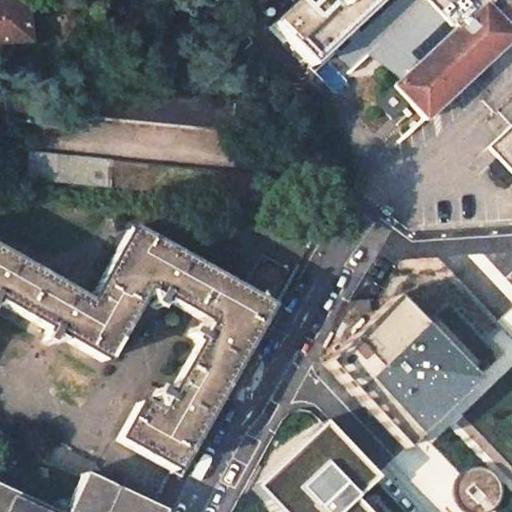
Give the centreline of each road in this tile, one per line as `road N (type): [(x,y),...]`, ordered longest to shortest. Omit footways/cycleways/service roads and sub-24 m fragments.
road 1 (residential): [(284,353),(432,511)]
road 2 (residential): [(198,511),(284,353)]
road 3 (residential): [(284,353),(371,201)]
road 4 (unknown): [(352,235),(511,227)]
road 5 (unknown): [(199,510),(78,429)]
